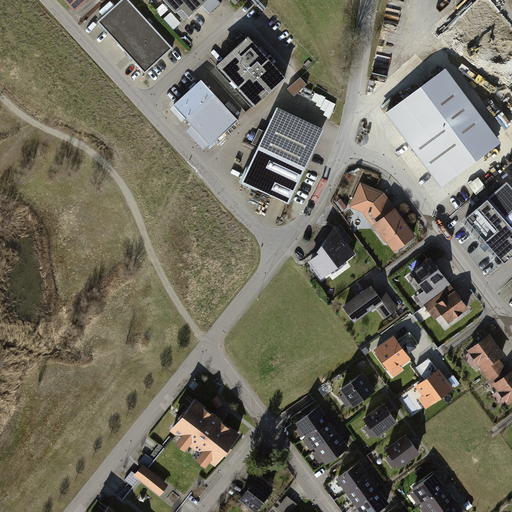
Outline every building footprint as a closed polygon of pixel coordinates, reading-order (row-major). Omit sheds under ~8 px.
[(125,0),(98,25),(143,72),(170,47),(125,0)] [(162,0),(182,21),(204,0),(162,0)] [(244,37),(214,63),(252,106),(282,79),(244,37)] [(441,70),(386,111),(441,183),(495,143),(441,70)] [(295,93),(309,83),(304,76),(290,86),(295,93)] [(199,80),(170,106),(206,146),(236,119),(199,80)] [(325,126),(277,104),(241,181),(288,203),(325,126)] [(394,248),(411,236),(382,193),(359,184),(350,207),(367,213),(394,248)] [(511,194),(503,185),(466,218),(505,262),(511,256),(511,194)] [(308,260),(319,275),(350,253),(331,227),(317,249),(319,252),(308,260)] [(428,257),(408,273),(425,294),(445,278),(428,257)] [(371,285),(342,305),(353,321),(374,306),(382,318),(395,310),(381,290),(377,293),(371,285)] [(449,285),(422,304),(434,320),(444,313),(450,322),(467,309),(449,285)] [(419,345),(410,332),(398,341),(395,337),(376,350),(391,371),(410,358),(407,353),(419,345)] [(508,403),(511,399),(511,368),(487,334),(468,348),(508,403)] [(452,389),(429,357),(417,366),(426,379),(418,385),(432,404),(452,389)] [(365,375),(344,390),(359,411),(380,396),(365,375)] [(241,432),(193,395),(168,427),(175,432),(172,437),(184,446),(188,442),(197,449),(192,455),(205,465),(209,460),(215,465),(241,432)] [(387,404),(367,419),(381,439),(402,424),(387,404)] [(321,407),(298,423),(327,464),(350,449),(321,407)] [(409,436),(389,451),(403,470),(423,456),(409,436)] [(143,461),(134,474),(163,493),(171,480),(143,461)] [(362,463),(340,479),(364,511),(379,511),(392,503),(362,463)] [(463,511),(435,471),(413,487),(431,511),(463,511)] [(241,498),(255,509),(263,499),(266,502),(272,495),(269,493),(273,488),(258,477),(241,498)] [(286,511),(294,502),(288,498),(280,509),(284,511),(286,511)]
